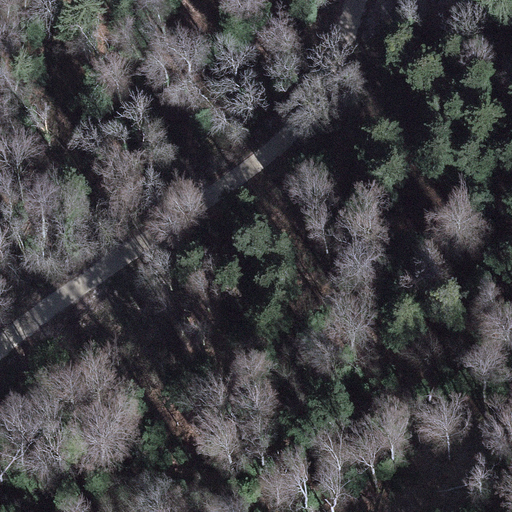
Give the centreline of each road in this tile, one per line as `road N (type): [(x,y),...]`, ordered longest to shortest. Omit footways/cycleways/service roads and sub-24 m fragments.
road 1 (track): [(351,0),(305,112),(264,152),(52,292),(0,341)]
road 2 (track): [(421,511),(511,427)]
